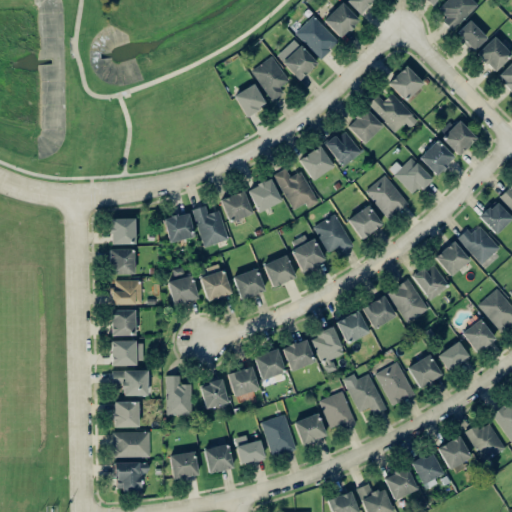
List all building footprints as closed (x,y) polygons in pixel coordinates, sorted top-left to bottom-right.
[(373,0),(346,0),(346,1),(360,14),(373,0)] [(445,0),(438,7),(445,15),(441,19),(451,29),(477,4),(473,0),(445,0)] [(359,20),(341,1),(323,19),(340,37),(359,20)] [(338,41),(313,14),(295,32),(320,58),(338,41)] [(473,50),(486,36),(469,19),(455,33),(473,50)] [(475,53),(493,71),(511,54),(494,35),(475,53)] [(316,62),(293,38),(276,55),(299,79),(316,62)] [(250,70),(272,100),(283,91),(279,86),(288,79),(270,55),(250,70)] [(511,90),(511,60),(497,75),(511,90)] [(404,100),(422,83),(405,65),(387,82),(404,100)] [(265,104),(253,83),(233,94),(245,116),(265,104)] [(417,120),(391,92),(382,100),(376,94),(367,103),(394,131),(404,122),(409,127),(417,120)] [(346,125),(363,143),(382,125),(365,107),(346,125)] [(458,155),(475,138),(457,118),(439,135),(458,155)] [(342,166),(361,151),(343,129),(324,144),(342,166)] [(435,174),(454,157),(437,139),(418,156),(435,174)] [(298,157),(310,179),(332,167),(320,145),(298,157)] [(388,168),(413,195),(431,178),(411,156),(401,166),(396,161),(388,168)] [(290,209),(305,203),(307,206),(316,202),(302,170),(289,175),(285,168),(274,173),(290,209)] [(388,218),(407,202),(384,174),(364,190),(388,218)] [(246,188),(257,211),(280,200),(270,178),(246,188)] [(511,209),(511,183),(499,196),(511,209)] [(219,199),(228,222),(251,212),(242,190),(219,199)] [(496,234),(511,217),(494,200),(478,217),(496,234)] [(381,224),(367,204),(346,218),(360,238),(381,224)] [(219,209),(207,212),(205,205),(193,208),(201,245),(226,240),(219,209)] [(192,238),(189,213),(164,216),(167,241),(192,238)] [(337,246),(340,251),(352,244),(334,213),(312,226),(327,252),(337,246)] [(134,243),(134,217),(110,218),(110,243),(134,243)] [(456,237),(480,263),(499,247),(478,225),(470,232),(466,228),(456,237)] [(322,261),(308,232),(288,241),(302,271),(322,261)] [(469,259),(452,240),(433,257),(450,276),(469,259)] [(108,249),(109,273),(133,273),(133,248),(108,249)] [(263,262),(270,286),(294,278),(286,255),(263,262)] [(428,300),(448,286),(432,262),(412,276),(428,300)] [(207,274),(200,275),(204,299),(227,295),(222,264),(206,266),(207,274)] [(231,276),(240,299),(264,290),(255,267),(231,276)] [(197,299),(190,274),(166,281),(173,305),(197,299)] [(406,322),(428,308),(407,278),(386,292),(406,322)] [(140,279),(114,279),(114,288),(110,289),(110,304),(141,303),(140,279)] [(511,322),(511,305),(495,287),(477,304),(501,332),(511,322)] [(360,308),(373,328),(395,315),(382,294),(360,308)] [(134,308),(110,309),(111,335),(134,334),(134,308)] [(368,332),(357,310),(335,320),(346,343),(368,332)] [(474,351),(493,338),(476,313),(466,320),(469,326),(461,332),(474,351)] [(309,336),(321,362),(343,352),(331,326),(309,336)] [(281,346),(288,370),(313,362),(306,338),(281,346)] [(111,364),(142,363),(142,340),(110,340),(111,364)] [(436,354),(447,371),(468,357),(457,340),(436,354)] [(252,356),(261,380),(284,371),(276,348),(252,356)] [(440,377),(430,354),(407,365),(417,387),(440,377)] [(414,393),(396,361),(374,373),(391,405),(414,393)] [(226,373),(233,396),(258,388),(251,365),(226,373)] [(147,369),(112,370),(112,383),(121,383),(121,395),(147,394),(147,369)] [(373,414),(384,410),(370,373),(346,382),(357,411),(370,406),(373,414)] [(191,383),(179,383),(179,375),(165,374),(164,414),(190,414),(191,383)] [(199,383),(204,407),(226,402),(222,379),(199,383)] [(353,423),(343,391),(319,398),(328,427),(341,423),(342,427),(353,423)] [(511,442),(511,441),(511,399),(491,413),(511,442)] [(137,400),(112,401),(113,427),(138,426),(137,400)] [(326,435),(317,412),(293,421),(302,444),(326,435)] [(271,455),(295,448),(284,413),(260,421),(271,455)] [(482,461),(504,448),(489,422),(478,428),(475,424),(464,430),(482,461)] [(112,457),(149,456),(149,431),(112,431),(112,457)] [(240,464),(264,458),(259,439),(247,442),(245,434),(233,437),(240,464)] [(448,468),(470,456),(458,435),(436,447),(448,468)] [(231,469),(228,444),(203,447),(206,471),(231,469)] [(171,478),(197,475),(195,451),(169,454),(171,478)] [(434,477),(442,473),(431,452),(410,461),(423,489),(436,483),(434,477)] [(114,461),(113,489),(140,490),(141,473),(147,473),(148,462),(114,461)] [(393,499),(416,489),(406,466),(382,477),(393,499)] [(364,511),(388,511),(392,511),(382,487),(371,492),(368,483),(355,488),(364,511)] [(326,499),(330,511),(357,511),(358,511),(350,490),(326,499)]
